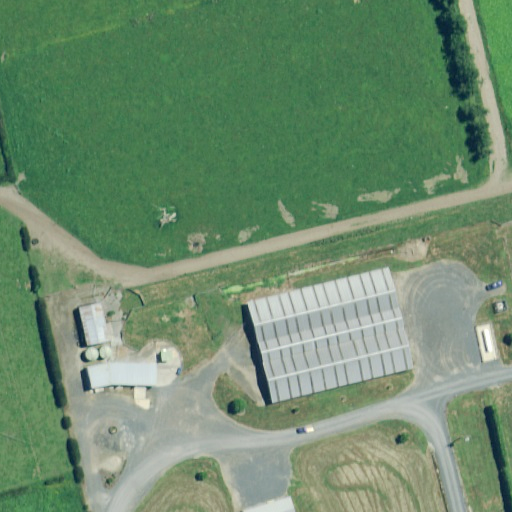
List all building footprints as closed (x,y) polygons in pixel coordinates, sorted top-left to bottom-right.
[(413,368),(388,268),(246,303),(271,403),(413,368)] [(107,343),(99,302),(77,307),(86,348),(107,343)] [(498,359),(491,325),(476,329),(484,362),(498,359)] [(159,354),(160,364),(172,362),(171,352),(159,354)] [(84,370),(89,390),(106,386),(153,386),(153,364),(106,364),(84,370)] [(292,511),(288,499),(244,511),(292,511)]
